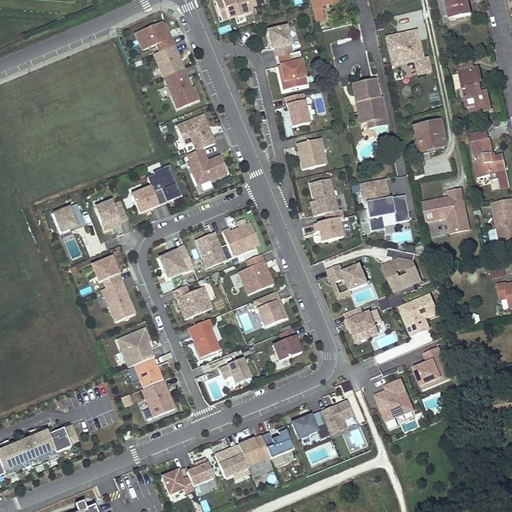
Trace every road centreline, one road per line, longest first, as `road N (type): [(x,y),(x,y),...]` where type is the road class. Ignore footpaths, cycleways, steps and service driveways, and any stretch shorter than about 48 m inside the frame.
road 1 (residential): [(263,191),(157,234),(143,254),(208,425)]
road 2 (residential): [(208,425),(329,366),(268,204)]
road 3 (residential): [(0,510),(208,425)]
road 4 (residential): [(207,55),(227,48),(256,58),(287,186),(268,204)]
road 5 (residential): [(0,65),(149,0)]
road 6 (residential): [(263,191),(207,55)]
